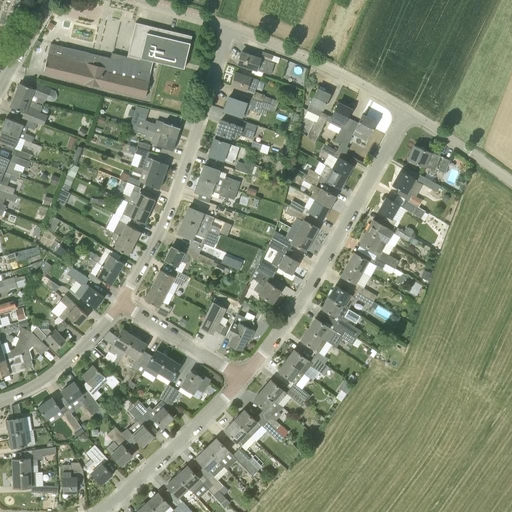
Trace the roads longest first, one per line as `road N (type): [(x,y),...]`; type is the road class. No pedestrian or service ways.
road 1 (residential): [(242,378),(298,303),(406,110)]
road 2 (residential): [(122,302),(161,229),(230,26)]
road 3 (unclassified): [(406,110),(230,26)]
road 4 (residential): [(101,511),(242,378)]
road 5 (residential): [(0,398),(53,372),(122,302)]
road 6 (residential): [(242,378),(122,302)]
road 7 (unclassified): [(511,182),(406,110)]
